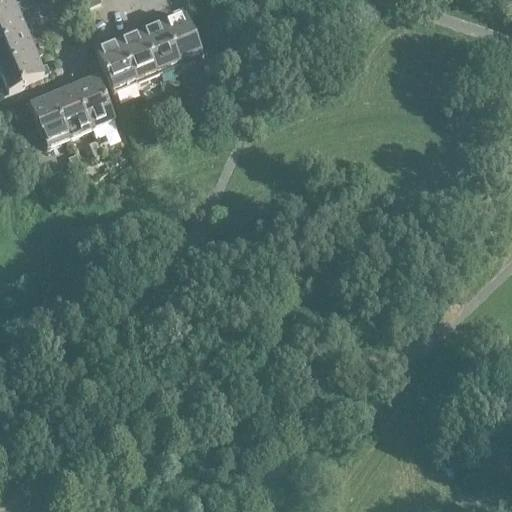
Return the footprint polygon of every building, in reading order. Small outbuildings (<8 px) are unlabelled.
[(10,0),(0,0),(0,24),(17,17),(34,10),(30,2),(14,8),(10,0)] [(97,0),(86,0),(73,5),(78,16),(100,7),(97,0)] [(158,22),(161,31),(179,74),(202,64),(185,21),(175,25),(171,16),(158,22)] [(17,17),(0,24),(0,48),(26,38),(17,17)] [(149,25),(136,31),(139,40),(157,83),(179,74),(161,31),(153,34),(149,25)] [(114,40),(117,49),(135,92),(157,83),(139,40),(131,43),(127,34),(114,40)] [(26,38),(0,48),(0,73),(35,59),(26,38)] [(91,49),(100,69),(113,101),(135,92),(117,49),(109,52),(105,43),(91,49)] [(35,59),(0,73),(0,78),(8,98),(21,92),(20,90),(43,80),(35,59)] [(96,82),(74,91),(92,135),(114,126),(96,82)] [(74,91),(51,101),(69,144),(92,135),(74,91)] [(51,101),(15,115),(23,134),(36,129),(46,153),(69,144),(51,101)] [(95,145),(88,148),(92,159),(96,162),(99,160),(100,156),(95,145)] [(75,159),(67,162),(72,173),(75,176),(79,174),(79,170),(75,159)]
